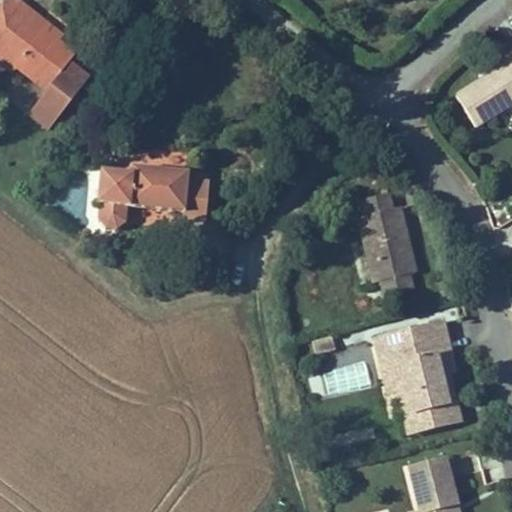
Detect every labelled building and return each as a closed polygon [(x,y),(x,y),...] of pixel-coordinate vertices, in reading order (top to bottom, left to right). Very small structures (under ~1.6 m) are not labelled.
[(58,42),(38,26),(43,21),(15,0),(5,0),(0,7),(0,55),(46,92),(29,114),(49,130),(89,78),(69,63),(75,55),(58,42)] [(62,37),(43,21),(38,26),(58,42),(62,37)] [(511,104),(511,52),(509,54),(511,57),(511,60),(505,66),(455,97),(475,128),(511,104)] [(505,66),(511,60),(511,57),(509,54),(501,59),(505,66)] [(205,223),(208,182),(187,180),(188,173),(131,168),(131,175),(99,173),(96,205),(99,205),(97,221),(105,229),(116,230),(125,224),(127,208),(184,213),(184,221),(205,223)] [(401,217),(399,209),(392,211),(388,195),(361,202),(365,217),(357,220),(373,284),(379,282),(409,275),(415,273),(401,217)] [(413,289),(409,275),(379,282),(383,297),(413,289)] [(439,374),(435,357),(449,353),(442,324),(375,341),(380,361),(390,359),(398,392),(407,398),(411,413),(404,415),(409,435),(459,422),(446,373),(439,374)] [(314,354),(333,350),(330,337),(311,341),(314,354)] [(449,353),(435,357),(439,374),(446,373),(454,371),(449,353)] [(390,359),(380,361),(389,395),(398,392),(390,359)] [(364,365),(312,374),(315,394),(367,385),(364,365)] [(445,460),(408,469),(418,511),(450,511),(450,507),(457,505),(453,492),(445,460)]
